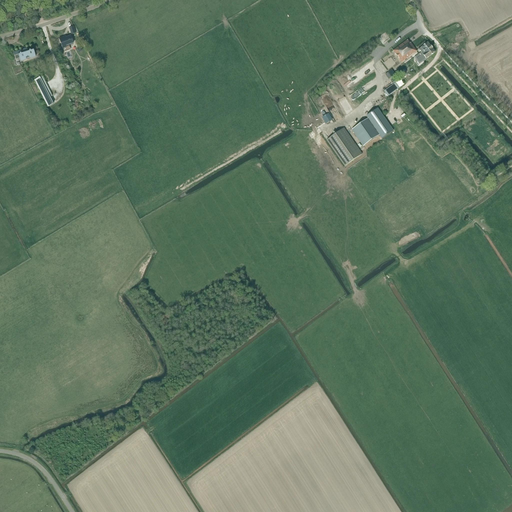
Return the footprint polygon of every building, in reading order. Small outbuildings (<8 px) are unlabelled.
[(63,38),(59,39),(63,49),(64,52),(70,49),(69,46),(73,45),(70,37),(64,39),(63,38)] [(402,45),(393,51),(395,54),(400,60),(402,63),(407,59),(416,52),(410,43),(410,44),(407,41),(402,45)] [(428,43),(418,50),(419,52),(420,51),(426,59),(435,53),(428,43)] [(28,49),(14,53),(16,60),(20,59),(21,62),(36,57),(34,51),(31,52),(31,51),(30,51),(30,52),(29,52),(28,49)] [(53,97),(42,76),(34,80),(48,107),(54,105),(50,98),(53,97)] [(401,80),(401,79),(399,81),(398,80),(395,83),(399,89),(404,85),(402,81),(402,80),(401,80)] [(384,92),(388,97),(399,89),(395,84),(384,92)] [(378,109),(366,117),(368,119),(352,130),(363,147),(379,135),(382,139),(393,131),(378,109)] [(321,117),(325,123),(332,119),(328,113),(321,117)] [(327,140),(345,166),(362,155),(343,129),(327,140)]
